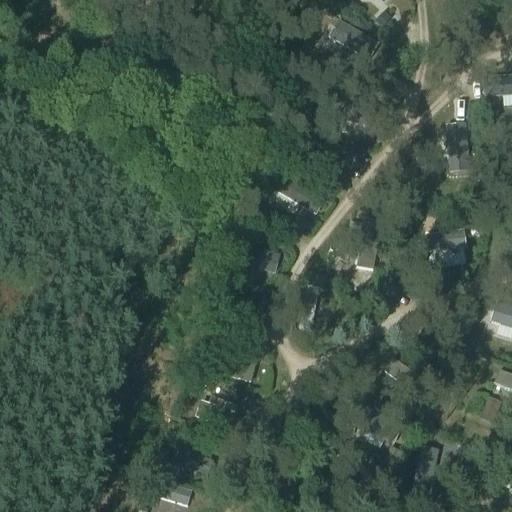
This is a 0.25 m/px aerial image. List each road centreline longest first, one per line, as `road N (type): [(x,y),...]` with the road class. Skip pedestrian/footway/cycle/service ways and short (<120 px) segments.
road 1 (track): [(511,55),(467,73),(402,136),(287,283),(280,326),(296,385)]
road 2 (track): [(33,0),(230,133),(263,0)]
road 3 (track): [(296,385),(482,285),(511,297)]
road 4 (track): [(220,511),(265,415),(296,385)]
road 5 (track): [(402,136),(422,75),(420,0)]
road 6 (track): [(296,385),(307,511)]
